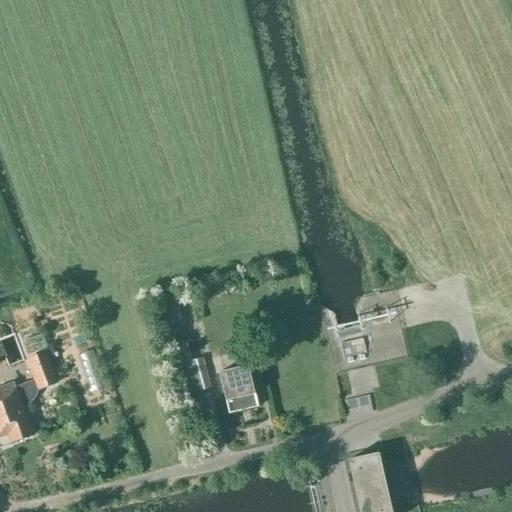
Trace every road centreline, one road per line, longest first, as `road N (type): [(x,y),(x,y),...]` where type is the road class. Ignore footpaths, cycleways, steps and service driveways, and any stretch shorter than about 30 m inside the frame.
road 1 (unclassified): [(28,511),(326,439)]
road 2 (unclassified): [(326,439),(511,377)]
